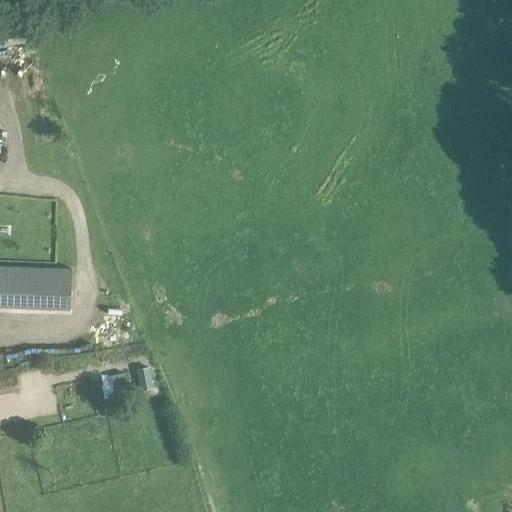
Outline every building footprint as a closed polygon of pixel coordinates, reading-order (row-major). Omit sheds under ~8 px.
[(2,11),(0,11),(0,47),(29,42),(26,21),(4,24),(2,11)] [(0,268),(0,307),(74,311),(75,272),(0,268)] [(17,368),(0,370),(0,395),(20,394),(17,368)] [(152,368),(139,370),(142,391),(155,388),(152,368)] [(126,374),(113,376),(117,400),(130,398),(126,374)]
